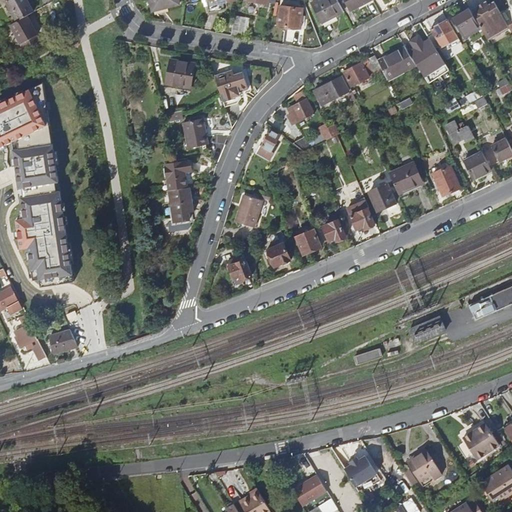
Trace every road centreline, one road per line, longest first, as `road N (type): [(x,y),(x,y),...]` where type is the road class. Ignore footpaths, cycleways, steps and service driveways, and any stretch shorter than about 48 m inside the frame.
road 1 (unclassified): [(0,483),(309,444),(511,380)]
road 2 (unclassified): [(187,328),(511,188)]
road 3 (unclassified): [(187,328),(185,304),(245,127),(267,98),(315,63)]
road 4 (unclassified): [(315,63),(149,32),(122,4)]
road 5 (unclassified): [(0,387),(187,328)]
road 6 (unclassified): [(315,63),(436,0)]
